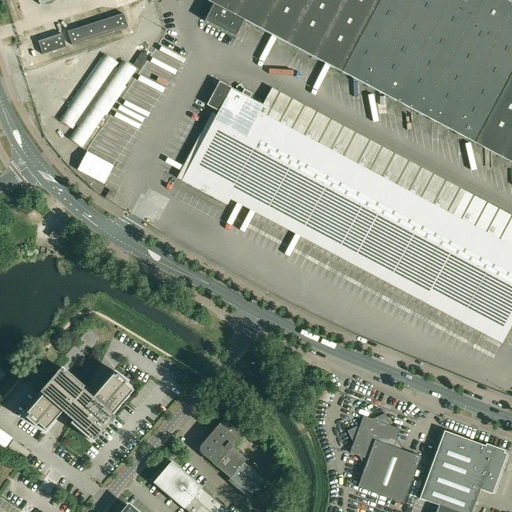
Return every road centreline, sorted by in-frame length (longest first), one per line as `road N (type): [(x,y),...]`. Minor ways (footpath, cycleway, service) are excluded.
road 1 (unclassified): [(511,420),(259,313)]
road 2 (unclassified): [(259,313),(124,237),(36,163)]
road 3 (unclassified): [(94,511),(259,313)]
